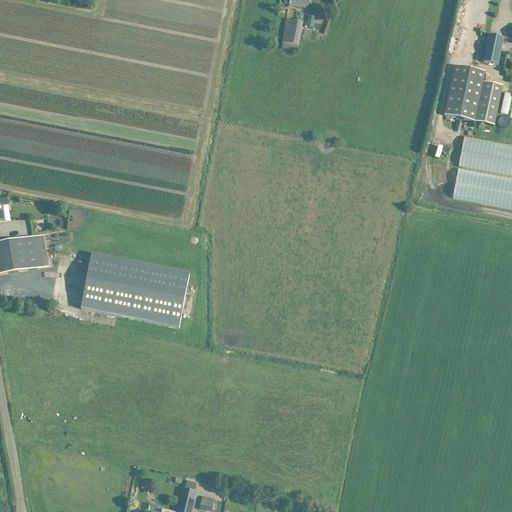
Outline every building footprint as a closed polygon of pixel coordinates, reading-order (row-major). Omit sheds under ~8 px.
[(284,0),(284,4),(289,5),(289,6),(308,9),(309,1),(307,0),(306,0),(284,0)] [(287,20),(282,49),(297,52),(303,20),(297,19),(296,22),(287,20)] [(498,67),(503,38),(488,35),(482,64),(498,67)] [(485,74),(455,67),(444,116),(475,123),(494,127),(503,88),(483,83),(485,74)] [(43,236),(3,243),(0,243),(0,276),(48,268),(43,236)] [(92,255),(81,310),(179,330),(190,275),(92,255)] [(51,285),(52,294),(65,294),(65,285),(51,285)] [(177,511),(192,511),(197,493),(183,490),(177,511)] [(211,511),(215,500),(203,497),(199,510),(207,511),(211,511)]
